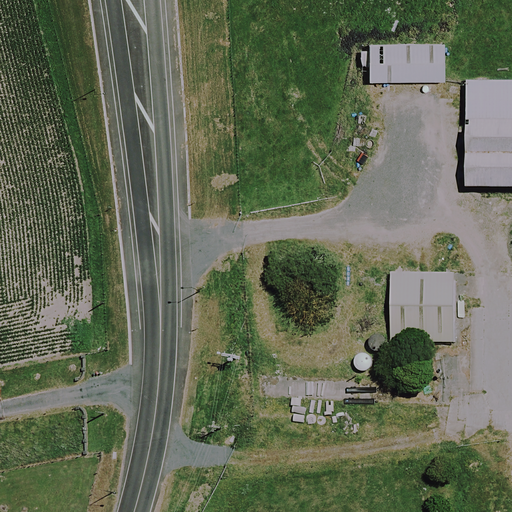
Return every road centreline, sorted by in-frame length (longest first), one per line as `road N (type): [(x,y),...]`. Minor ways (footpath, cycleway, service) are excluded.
road 1 (unclassified): [(136,0),(166,333),(159,419),(134,511)]
road 2 (track): [(165,269),(384,212),(440,233),(467,265),(511,394)]
road 3 (track): [(511,418),(251,465),(159,419)]
